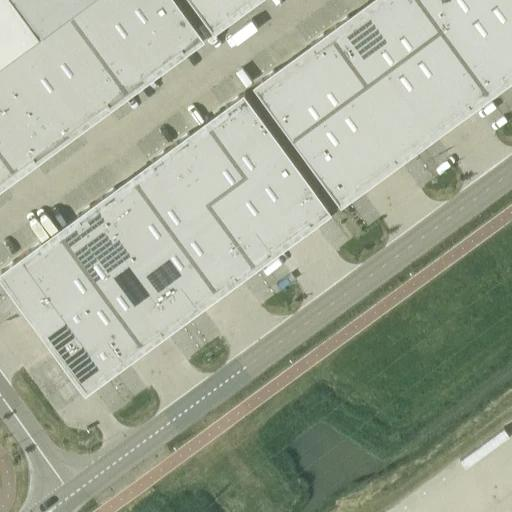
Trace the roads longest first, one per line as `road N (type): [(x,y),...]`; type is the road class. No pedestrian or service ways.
road 1 (tertiary): [(72,493),(511,173)]
road 2 (unclassified): [(307,0),(0,227)]
road 3 (unclassified): [(0,396),(72,493)]
